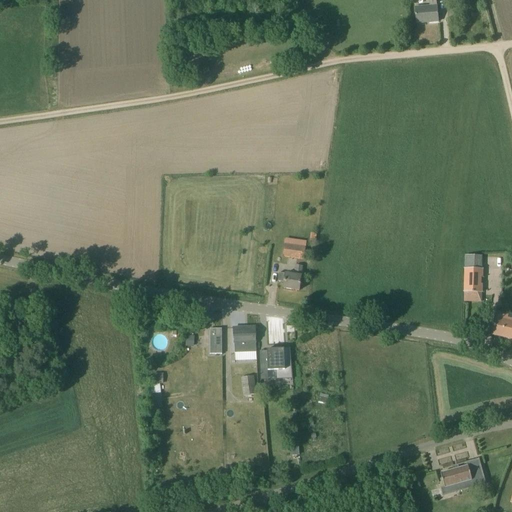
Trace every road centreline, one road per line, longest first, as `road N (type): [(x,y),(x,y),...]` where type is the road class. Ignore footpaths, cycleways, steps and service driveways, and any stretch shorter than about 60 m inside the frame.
road 1 (tertiary): [(511,366),(381,328),(0,259)]
road 2 (track): [(0,125),(339,62),(511,49)]
road 3 (unclassified): [(231,511),(511,429)]
